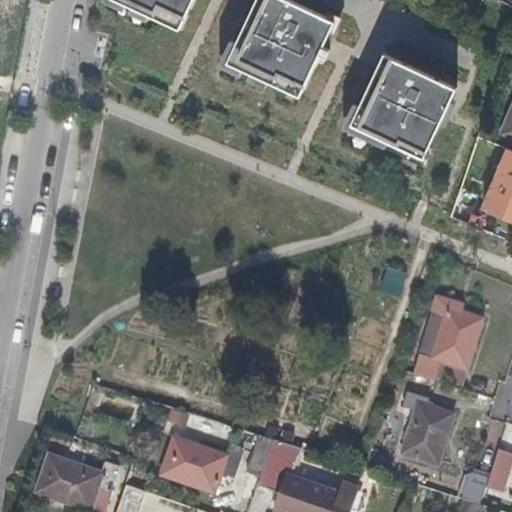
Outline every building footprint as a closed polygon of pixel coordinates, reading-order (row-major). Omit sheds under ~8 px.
[(191,0),(110,0),(177,30),(191,0)] [(298,99),(317,60),(323,63),(328,52),(322,49),(334,23),(285,0),(256,0),(225,64),(298,99)] [(456,91),(383,57),(347,132),(421,166),(456,91)] [(511,109),(502,133),(511,137),(511,109)] [(503,163),(508,151),(503,148),(497,161),(503,163)] [(511,221),(511,152),(508,151),(503,163),(483,209),(511,221)] [(384,267),(379,290),(398,294),(404,272),(384,267)] [(463,385),(483,318),(455,309),(457,303),(436,297),(432,309),(445,313),(425,374),(463,385)] [(439,467),(455,415),(427,406),(428,400),(407,394),(404,406),(416,410),(402,454),(439,467)] [(260,477),(272,439),(259,435),(245,471),(260,477)] [(215,493),(223,472),(233,476),(243,449),(231,444),(227,454),(174,436),(160,474),(215,493)] [(286,497),(303,452),(275,442),(259,487),(286,497)] [(110,492),(119,465),(105,461),(104,467),(52,449),(39,488),(91,505),(97,488),(110,492)] [(227,497),(233,476),(223,472),(215,493),(227,497)] [(480,505),(489,478),(474,473),(466,475),(460,499),(480,505)] [(343,494),(296,478),(284,511),(354,511),(361,491),(346,486),(343,494)] [(136,511),(143,492),(126,487),(116,511),(136,511)]
